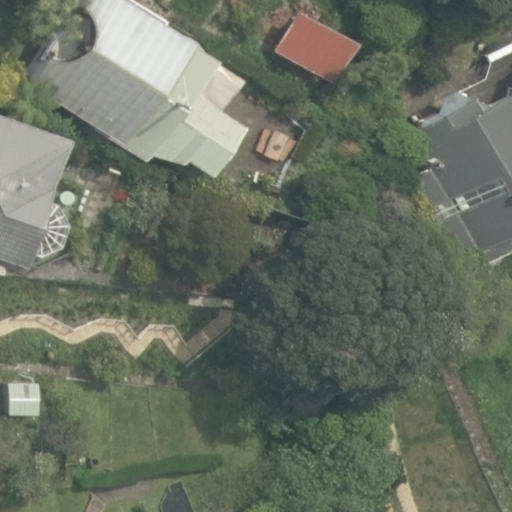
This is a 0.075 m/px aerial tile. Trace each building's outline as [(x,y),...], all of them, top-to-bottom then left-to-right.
[(174,157),(196,173),(230,121),(207,106),(228,74),(116,0),(67,0),(14,79),(88,127),(85,132),(135,160),(139,153),(170,162),(174,157)] [(271,47),(323,76),(343,39),(291,11),(271,47)] [(404,175),(460,272),(511,244),(511,35),(481,55),(492,74),(457,93),(447,88),(438,94),(427,117),(400,132),(420,167),(404,175)] [(0,257),(10,261),(15,247),(31,252),(51,243),(59,221),(49,199),(33,194),(54,134),(0,115),(0,257)] [(2,380),(3,411),(30,411),(30,380),(2,380)]
